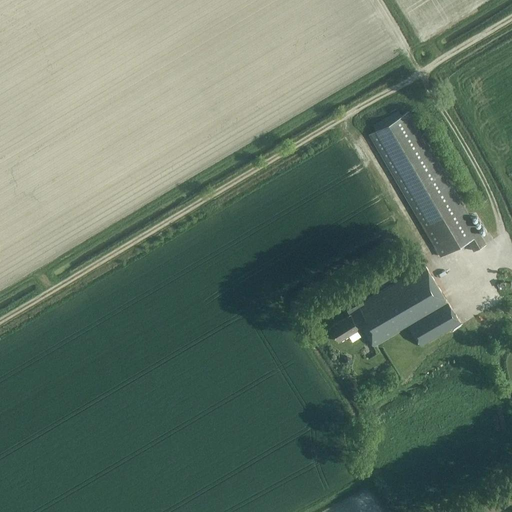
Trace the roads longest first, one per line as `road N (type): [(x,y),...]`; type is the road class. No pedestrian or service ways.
road 1 (track): [(0,323),(511,17)]
road 2 (track): [(419,73),(488,190),(510,256)]
